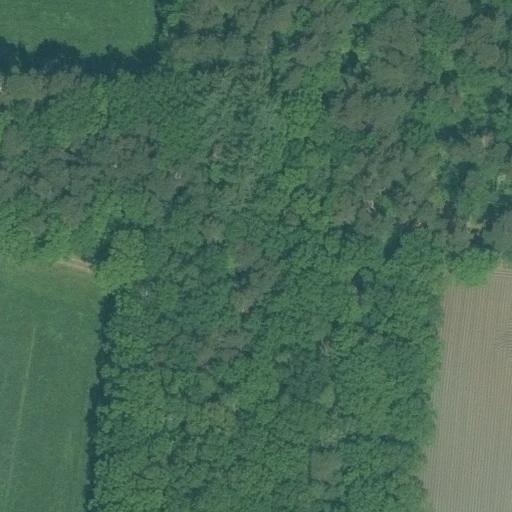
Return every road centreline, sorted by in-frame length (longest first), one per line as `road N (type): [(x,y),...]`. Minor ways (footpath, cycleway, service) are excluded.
road 1 (track): [(146,292),(122,511)]
road 2 (track): [(146,292),(88,265),(0,246)]
